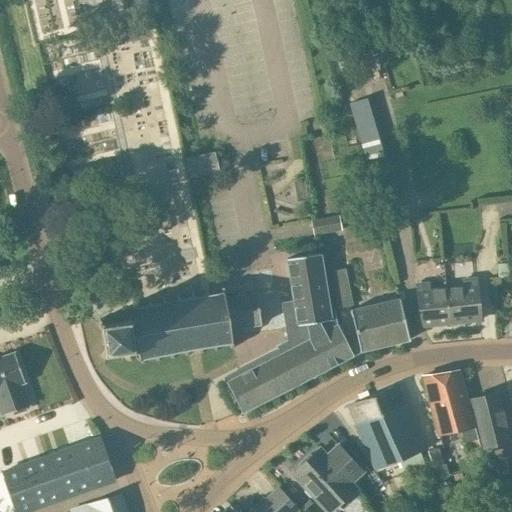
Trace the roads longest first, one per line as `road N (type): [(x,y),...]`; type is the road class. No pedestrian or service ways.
road 1 (tertiary): [(111,421),(95,404),(62,330),(3,121)]
road 2 (tertiary): [(511,352),(458,354),(388,371),(262,441)]
road 3 (tertiary): [(111,421),(147,432),(262,441)]
